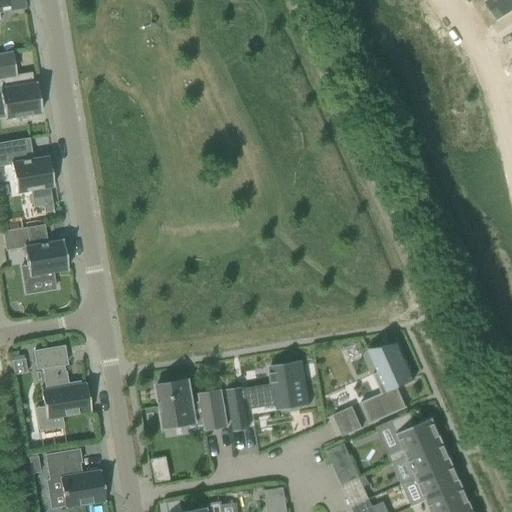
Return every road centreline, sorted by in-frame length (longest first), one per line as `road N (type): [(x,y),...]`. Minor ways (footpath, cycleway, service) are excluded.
road 1 (residential): [(511,479),(298,0)]
road 2 (residential): [(102,329),(48,0)]
road 3 (residential): [(134,511),(102,329)]
road 4 (residential): [(454,0),(493,71),(511,140)]
